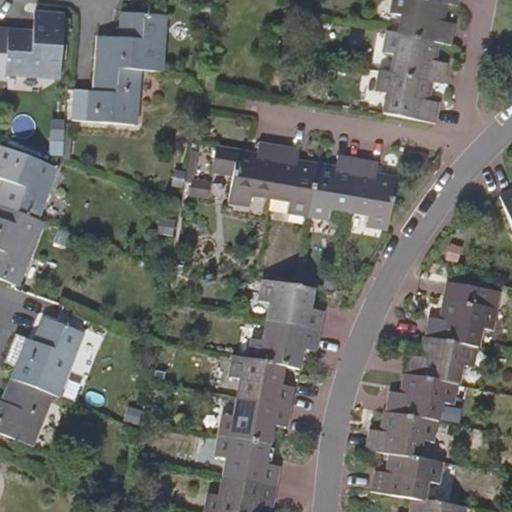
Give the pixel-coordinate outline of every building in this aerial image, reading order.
[(402,15),(399,35),(441,42),(452,45),(456,26),(446,24),(449,4),(425,0),(395,0),(393,13),(402,15)] [(98,36),(96,67),(136,71),(158,72),(162,17),(121,13),(119,38),(98,36)] [(32,36),(7,34),(4,74),(57,78),(62,17),(33,15),(32,36)] [(395,54),(392,75),(434,82),(445,84),(445,83),(448,63),(439,62),(441,42),(399,35),(390,34),(386,52),(395,54)] [(132,126),(136,71),(96,67),(93,93),(71,91),(69,121),(132,126)] [(383,115),(437,124),(441,103),(432,102),(434,82),(392,75),(382,73),(379,91),(388,93),(383,115)] [(251,194),(271,198),(281,146),(263,143),(261,143),(260,152),(239,148),(239,150),(215,145),(213,163),(236,168),(229,200),(249,204),(251,194)] [(299,159),(301,150),(281,146),(271,198),(290,202),(289,211),(309,215),(318,163),(299,159)] [(0,180),(8,184),(0,203),(0,207),(38,222),(58,172),(1,149),(0,149),(0,180)] [(338,166),(318,163),(309,215),(328,218),(330,209),(349,213),(359,161),(340,158),(338,166)] [(379,165),(359,161),(349,213),(370,217),(368,225),(387,229),(395,177),(377,174),(379,165)] [(511,193),(500,198),(511,227),(511,193)] [(0,280),(17,288),(42,224),(38,222),(0,207),(0,280)] [(433,319),(428,318),(424,337),(424,339),(473,348),(477,328),(487,330),(496,288),(446,279),(441,301),(437,300),(433,319)] [(267,301),(264,321),(317,331),(320,312),(311,310),(314,290),(294,286),(261,281),(258,299),(267,301)] [(17,369),(12,381),(50,396),(55,398),(81,334),(44,319),(34,343),(15,335),(3,364),(17,369)] [(251,340),(247,360),(287,367),(300,369),(304,349),(314,350),(317,331),(264,321),(260,341),(251,340)] [(420,358),(408,356),(405,374),(455,385),(460,366),(469,368),(473,348),(424,339),(420,358)] [(241,380),(237,398),(290,408),(293,389),(284,387),(287,367),(247,360),(235,359),(232,378),(241,380)] [(451,404),(455,385),(405,374),(400,394),(389,392),(385,412),(435,422),(439,402),(451,404)] [(0,435),(30,447),(50,396),(12,381),(3,404),(0,402),(0,435)] [(225,418),(221,439),(274,448),(277,427),(286,429),(290,408),(237,398),(233,420),(225,418)] [(50,401),(47,423),(60,425),(63,403),(50,401)] [(366,450),(385,454),(417,460),(420,442),(431,444),(434,425),(383,414),(379,433),(370,431),(366,450)] [(227,459),(223,478),(276,487),(279,469),(271,467),(274,448),(221,439),(218,457),(227,459)] [(368,491),(409,500),(419,502),(423,483),(432,485),(436,465),(417,460),(385,454),(381,475),(374,473),(371,489),(369,489),(368,491)] [(208,511),(262,511),(264,506),(272,507),(276,487),(223,478),(220,499),(212,497),(208,511)] [(460,511),(461,511),(419,502),(409,500),(406,511),(460,511)]
